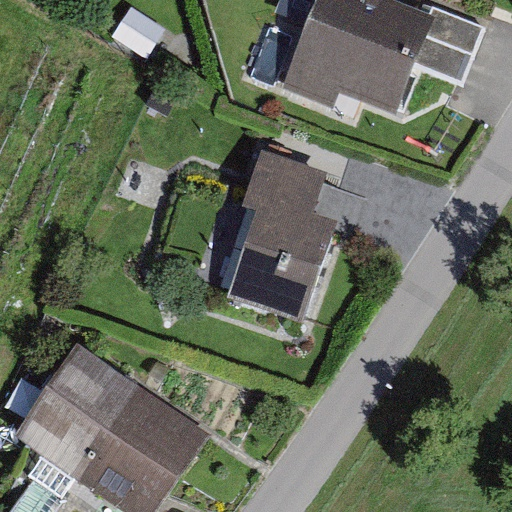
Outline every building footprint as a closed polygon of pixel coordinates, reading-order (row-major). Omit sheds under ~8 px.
[(380,0),(350,0),(346,10),(371,21),(380,0)] [(448,0),(497,27),(510,0),(448,0)] [(475,63),(310,1),(266,117),(318,137),(324,120),(386,144),(403,98),(455,118),(475,63)] [(0,334),(2,336),(120,56),(0,5),(0,334)] [(303,242),(316,206),(278,192),(281,183),(254,174),(232,236),(248,242),(215,334),(292,362),(332,252),(303,242)] [(69,511),(177,511),(208,467),(71,376),(7,471),(69,511)]
